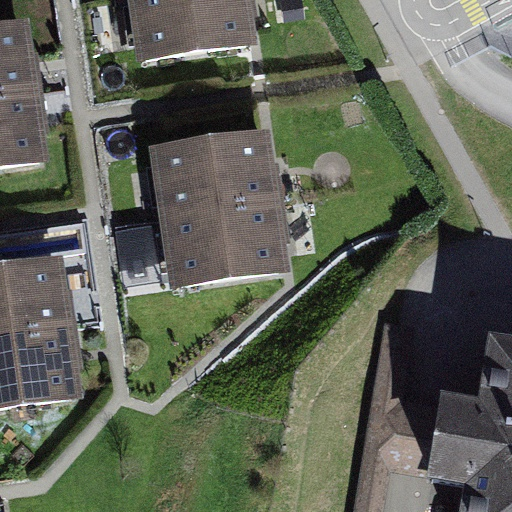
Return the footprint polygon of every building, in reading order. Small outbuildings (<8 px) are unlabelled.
[(239,0),(128,0),(138,76),(248,63),(244,31),(239,0)] [(30,77),(25,39),(0,41),(0,184),(43,179),(38,142),(30,77)] [(270,195),(264,147),(155,161),(172,301),(282,287),(278,256),(270,195)] [(60,316),(54,273),(0,279),(0,421),(72,413),(68,380),(60,316)] [(359,362),(333,511),(369,511),(373,490),(408,496),(422,413),(385,407),(392,367),(359,362)] [(511,511),(511,372),(485,368),(476,421),(422,413),(408,496),(463,505),(461,511),(511,511)]
